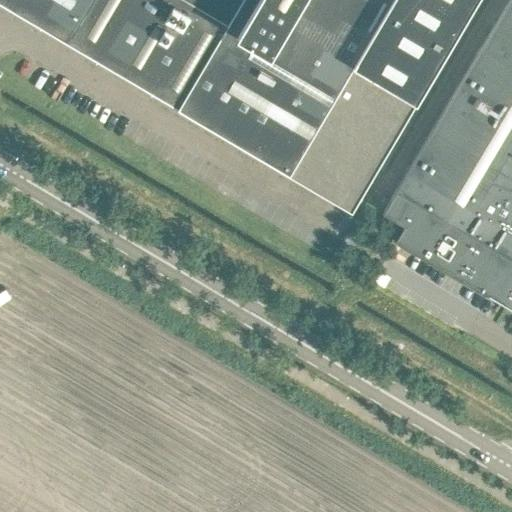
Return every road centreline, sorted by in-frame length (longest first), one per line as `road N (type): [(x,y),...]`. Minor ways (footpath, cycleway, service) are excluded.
road 1 (unclassified): [(511,497),(0,198)]
road 2 (primary): [(511,469),(10,172)]
